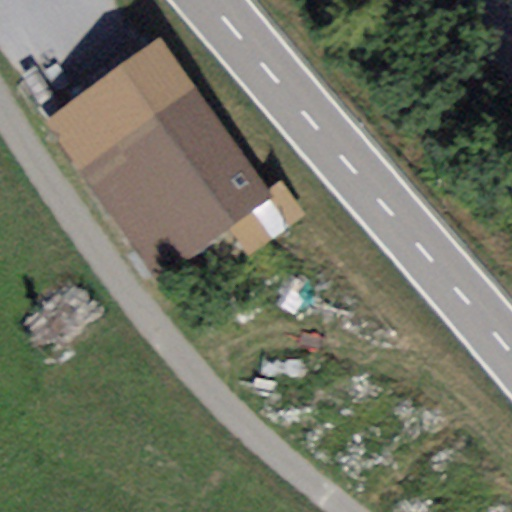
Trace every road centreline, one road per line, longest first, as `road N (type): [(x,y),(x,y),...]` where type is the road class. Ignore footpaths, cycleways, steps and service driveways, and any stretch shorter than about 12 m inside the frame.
road 1 (unclassified): [(0,77),(25,133),(97,242),(193,365),(352,511)]
road 2 (tertiary): [(200,0),(511,371)]
